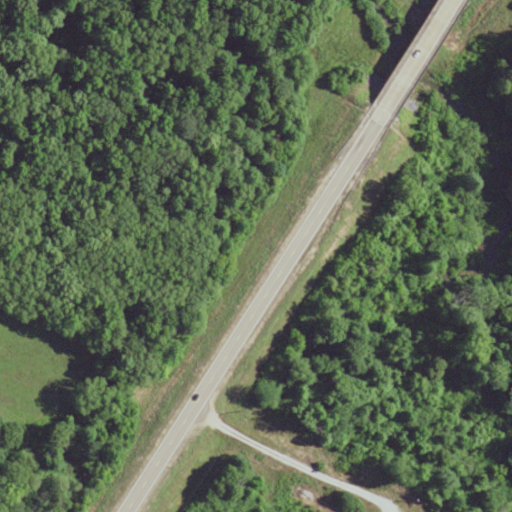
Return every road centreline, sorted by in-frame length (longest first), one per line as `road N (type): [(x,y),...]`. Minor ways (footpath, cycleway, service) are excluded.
road 1 (trunk): [(118,511),(367,115)]
road 2 (trunk): [(367,115),(442,0)]
